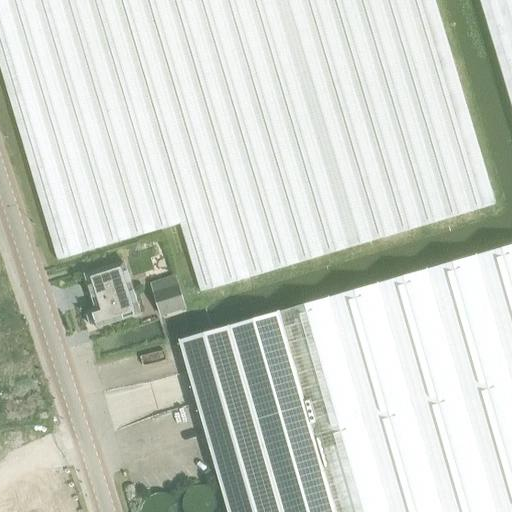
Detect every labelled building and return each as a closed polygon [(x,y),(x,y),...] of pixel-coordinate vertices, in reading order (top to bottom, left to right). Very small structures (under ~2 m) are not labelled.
[(0,0),(0,67),(22,142),(57,260),(180,225),(199,291),(361,243),(494,204),(451,57),(434,0),(0,0)] [(511,0),(478,0),(511,113),(511,0)] [(511,511),(511,249),(282,315),(337,511),(511,511)] [(138,314),(122,263),(84,275),(95,308),(91,309),(86,316),(90,326),(95,327),(95,328),(138,314)] [(184,308),(176,284),(154,291),(162,315),(184,308)] [(212,335),(178,345),(216,475),(226,511),(337,511),(282,315),(212,335)] [(203,501),(203,500),(202,494),(198,488),(194,485),(191,484),(185,483),(180,484),(177,485),(173,488),(169,493),(168,499),(168,506),(172,511),(171,511),(198,511),(202,508),(203,501)] [(158,511),(159,511),(158,505),(154,499),(149,495),(143,494),(136,495),(133,497),(130,499),(127,505),(125,510),(125,511),(158,511)]
